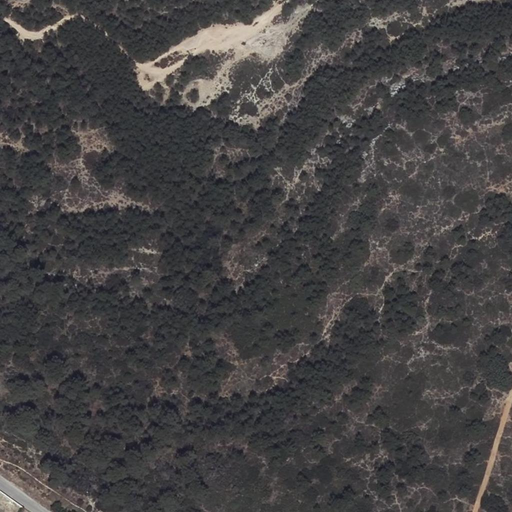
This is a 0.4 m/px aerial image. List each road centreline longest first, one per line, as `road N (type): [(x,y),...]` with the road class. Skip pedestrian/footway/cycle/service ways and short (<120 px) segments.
road 1 (track): [(280,0),(240,36),(145,78),(87,18),(48,31),(24,30),(0,16)]
road 2 (track): [(511,390),(476,511)]
road 3 (track): [(99,511),(47,484),(35,462),(0,439)]
